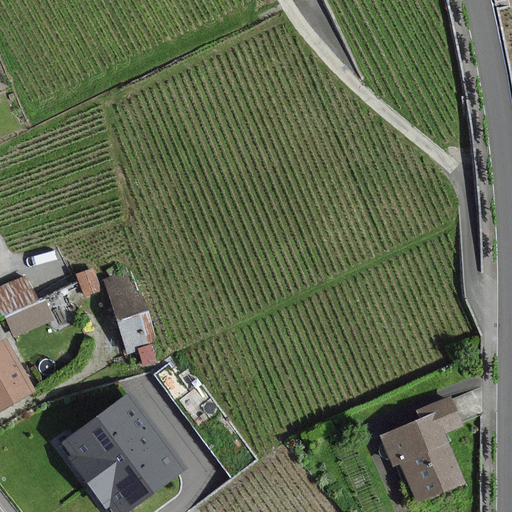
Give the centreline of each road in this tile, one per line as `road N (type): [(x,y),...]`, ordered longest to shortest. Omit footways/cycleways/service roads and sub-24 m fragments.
road 1 (track): [(511,302),(482,292),(472,278),(470,201),(457,169),(353,83),(284,0)]
road 2 (tertiary): [(477,0),(499,89),(511,282)]
